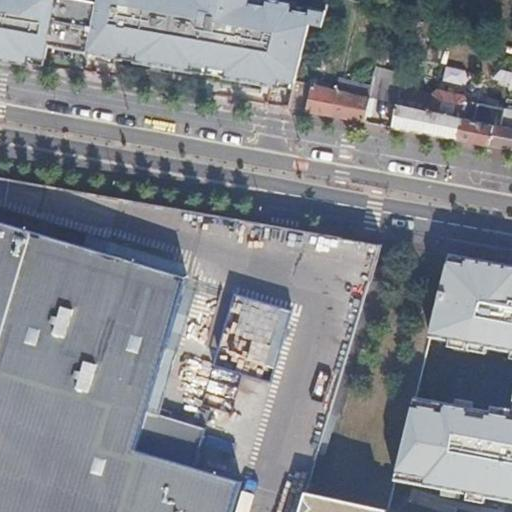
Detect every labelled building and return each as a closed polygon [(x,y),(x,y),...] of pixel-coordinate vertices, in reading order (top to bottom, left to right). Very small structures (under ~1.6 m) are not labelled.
[(43,43),(88,50),(95,0),(0,0),(0,56),(23,61),(24,53),(41,56),(43,43)] [(95,0),(88,50),(117,57),(118,51),(133,53),(131,59),(189,69),(190,63),(221,70),(220,75),(291,86),(292,81),(305,22),(319,25),(323,8),(281,0),(95,0)] [(299,87),(291,86),(286,108),(302,110),(308,84),(300,82),(299,87)] [(309,83),(308,84),(302,110),(329,115),(335,89),(309,83)] [(398,88),(394,103),(390,126),(455,138),(460,117),(464,100),(462,95),(436,89),(431,93),(430,95),(398,88)] [(367,96),(335,89),(329,115),(362,121),(367,96)] [(492,124),(460,117),(455,138),(488,145),(492,124)] [(511,128),(492,124),(488,145),(511,148),(511,128)] [(206,427),(148,409),(187,275),(0,219),(0,511),(231,511),(241,480),(195,466),(206,427)] [(511,264),(432,251),(419,326),(511,342),(511,379),(507,379),(502,405),(392,385),(376,472),(511,496),(511,264)] [(294,309),(234,291),(213,365),(272,382),(294,309)] [(483,511),(279,462),(266,511),(483,511)]
